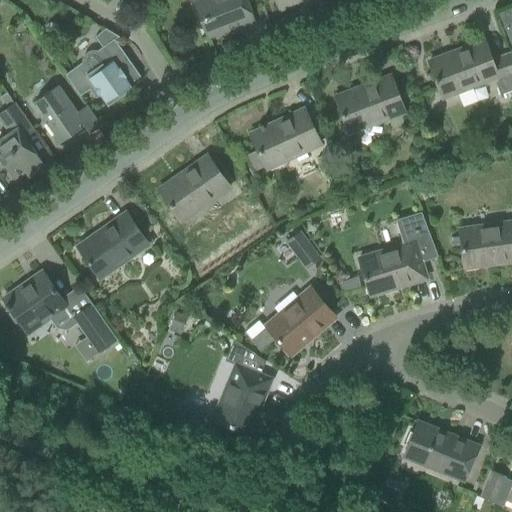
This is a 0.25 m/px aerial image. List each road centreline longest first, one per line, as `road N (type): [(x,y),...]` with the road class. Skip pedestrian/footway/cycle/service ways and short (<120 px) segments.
road 1 (residential): [(184,109),(248,73),(449,0)]
road 2 (residential): [(0,241),(184,109)]
road 3 (residential): [(276,476),(316,398),(380,335)]
road 4 (residential): [(380,335),(400,366),(511,416)]
road 5 (residential): [(380,335),(408,317),(511,302)]
road 6 (residential): [(184,109),(159,52),(105,0)]
